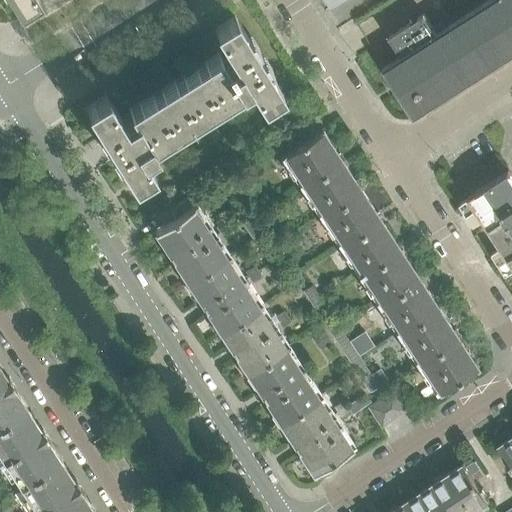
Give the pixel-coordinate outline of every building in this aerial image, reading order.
[(414,116),(511,53),(511,0),(486,0),(444,27),(441,22),(433,27),(425,13),(389,36),(401,54),(383,66),(414,116)] [(154,146),(250,87),(263,108),(284,95),(234,15),(214,27),(230,54),(223,59),(219,53),(129,110),(133,115),(122,121),(106,95),(86,107),(103,134),(101,135),(114,157),(116,156),(133,183),(153,171),(149,165),(160,158),(154,146)] [(291,148),(313,133),(306,123),(301,125),(284,137),(291,148)] [(351,174),(338,154),(330,142),(323,132),(323,131),(321,128),(313,133),(291,148),(280,155),(282,158),(286,156),(301,180),(298,182),(302,188),(305,186),(320,209),(317,212),(319,215),(360,187),(358,185),(357,185),(350,174),(351,174)] [(511,254),(511,174),(509,170),(469,196),(508,257),(511,254)] [(389,233),(377,213),(369,201),(368,201),(361,191),(362,190),(360,187),(319,215),(321,217),(324,216),(339,239),(336,241),(339,245),(340,246),(343,245),(358,268),(355,271),(357,273),(398,246),(396,243),(396,244),(389,233)] [(164,225),(194,205),(195,206),(203,201),(196,190),(157,215),(164,225)] [(227,256),(195,206),(194,205),(164,225),(154,231),(179,269),(178,270),(186,282),(227,256)] [(218,231),(227,225),(224,221),(215,227),(218,231)] [(233,234),(228,227),(227,225),(218,231),(224,240),(233,234)] [(428,292),(415,272),(407,260),(400,250),(400,249),(398,246),(357,273),(359,276),(362,274),(377,297),(374,299),(378,306),(381,304),(396,327),(394,329),(395,332),(437,305),(435,302),(434,303),(427,292),(428,292)] [(259,305),(243,280),(227,256),(186,282),(194,294),(195,293),(203,306),(212,319),(211,320),(219,332),(259,305)] [(248,276),(256,271),(253,266),(245,272),(248,276)] [(260,277),(257,272),(256,271),(248,276),(252,282),(260,277)] [(315,290),(311,285),(303,291),(307,296),(315,290)] [(318,295),(315,290),(307,296),(310,301),(318,295)] [(313,306),(322,300),(320,297),(318,295),(310,301),(313,306)] [(316,311),(325,305),(322,300),(313,306),(316,311)] [(285,346),(272,326),(259,305),(219,332),(226,344),(228,343),(238,359),(237,360),(245,372),(285,346)] [(320,316),(328,310),(325,305),(316,311),(320,316)] [(466,351),(454,331),(446,319),(445,319),(438,308),(439,308),(437,305),(395,332),(397,335),(400,333),(416,357),(413,359),(417,364),(420,362),(436,386),(432,388),(434,391),(476,365),(473,361),(466,351)] [(323,321),(331,315),(328,310),(320,316),(323,321)] [(278,322),(286,316),(282,311),(274,317),(278,322)] [(326,326),(335,320),(331,315),(323,321),(326,326)] [(282,327),(290,321),(286,316),(278,322),(282,327)] [(330,331),(338,325),(335,320),(326,326),(330,331)] [(333,336),(341,330),(339,327),(338,325),(330,331),(333,336)] [(331,343),(322,330),(311,336),(320,350),(331,343)] [(336,341),(345,335),(341,330),(333,336),(336,341)] [(340,346),(348,340),(345,335),(336,341),(340,346)] [(343,351),(351,346),(349,342),(348,340),(340,346),(343,351)] [(359,356),(369,349),(365,343),(355,350),(359,356)] [(318,396),(301,370),(285,346),(245,372),(253,384),(254,383),(271,409),(270,410),(278,422),(318,396)] [(346,356),(354,351),(351,346),(343,351),(346,356)] [(349,361),(358,356),(354,351),(346,356),(349,361)] [(353,366),(361,361),(358,357),(358,356),(349,361),(353,366)] [(356,371),(364,366),(361,361),(353,366),(356,371)] [(359,376),(367,371),(364,366),(356,371),(359,376)] [(0,425),(27,409),(14,389),(16,388),(8,376),(6,377),(0,367),(0,425)] [(363,381),(371,376),(367,371),(359,376),(363,381)] [(366,386),(374,381),(371,376),(363,381),(366,386)] [(369,391),(377,386),(374,381),(366,386),(369,391)] [(406,411),(392,390),(382,397),(396,417),(406,411)] [(351,446),(331,416),(318,396),(278,422),(286,434),(287,433),(287,434),(312,472),(351,446)] [(391,420),(377,400),(367,407),(381,427),(391,420)] [(338,412),(346,406),(343,401),(334,407),(338,412)] [(341,417),(349,411),(346,406),(338,412),(341,417)] [(20,487),(60,460),(47,440),(49,439),(41,427),(39,428),(27,409),(0,425),(0,456),(3,462),(20,487)] [(511,436),(499,445),(511,464),(511,436)] [(91,511),(94,511),(81,491),(83,490),(75,478),(73,479),(60,460),(20,487),(34,510),(31,511),(91,511)] [(489,498),(482,488),(481,489),(464,463),(444,476),(442,473),(441,474),(433,479),(434,482),(408,499),(416,511),(476,511),(483,508),(485,510),(489,508),(487,505),(490,503),(487,499),(489,498)] [(416,511),(408,499),(388,511),(416,511)]
